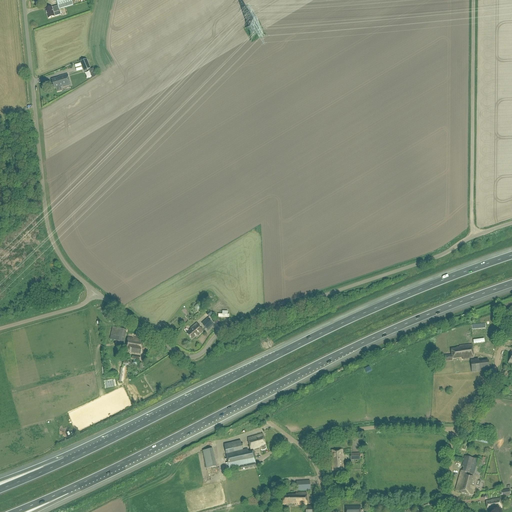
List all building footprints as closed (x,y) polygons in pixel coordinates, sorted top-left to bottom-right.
[(55,0),(58,6),(52,8),(52,7),(45,10),(48,19),(55,17),(55,16),(61,14),(59,10),(73,6),(71,0),(55,0)] [(90,69),(86,59),(80,62),(84,71),(90,69)] [(71,86),(67,74),(59,77),(59,78),(55,79),(55,80),(52,80),(54,89),(56,88),(58,92),(62,91),(61,87),(63,87),(63,88),(71,86)] [(214,326),(208,318),(201,324),(207,331),(214,326)] [(203,332),(197,324),(191,329),(191,330),(186,334),(192,340),(198,335),(198,336),(203,332)] [(127,328),(121,327),(121,329),(112,328),(110,340),(123,343),(127,328)] [(143,339),(128,337),(126,351),(131,352),(131,353),(141,354),(143,339)] [(473,358),(472,345),(459,347),(459,348),(456,348),(456,349),(450,349),(451,355),(441,356),(441,362),(452,361),(452,359),(462,358),(462,360),(473,358)] [(489,370),(488,361),(471,363),(472,373),(489,370)] [(265,445),(262,434),(257,436),(256,436),(247,439),(250,450),(259,448),(259,447),(265,445)] [(243,450),(240,441),(223,445),(226,454),(243,450)] [(216,467),(212,449),(203,451),(207,469),(216,467)] [(248,452),(247,450),(226,454),(229,469),(240,466),(241,470),(256,467),(255,463),(256,463),(253,451),(248,452)] [(343,456),(343,450),(332,450),(332,458),(331,458),(332,471),(344,470),(343,464),(342,464),(342,456),(343,456)] [(360,460),(360,454),(350,454),(350,462),(354,462),(354,460),(360,460)] [(46,464),(59,459),(58,455),(45,461),(46,464)] [(483,462),(465,456),(462,467),(464,468),(463,471),(461,470),(455,491),(472,496),(473,492),(474,492),(474,490),(476,491),(480,476),(479,475),(483,462)] [(310,491),(310,481),(296,482),(297,491),(296,491),(296,493),(295,493),(295,495),(282,495),(283,504),(295,504),(296,506),(306,506),(306,494),(300,494),(300,491),(310,491)] [(502,508),(500,499),(492,500),(492,501),(486,502),(487,509),(496,508),(496,509),(502,508)]
